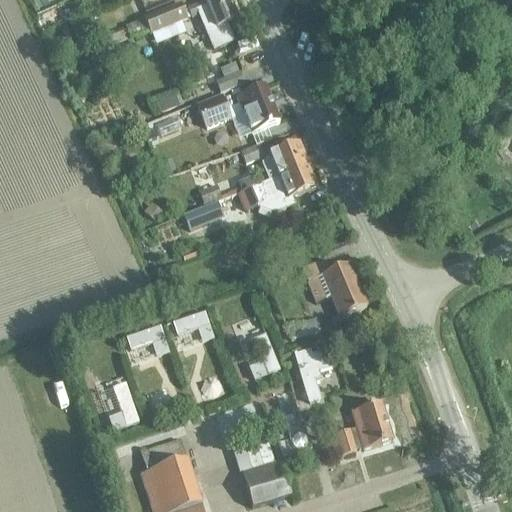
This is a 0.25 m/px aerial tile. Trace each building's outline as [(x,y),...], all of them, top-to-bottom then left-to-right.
[(222,31),(237,25),(226,0),(215,0),(202,6),(202,7),(187,13),(190,20),(198,17),(206,38),(212,40),(224,35),(222,31)] [(144,22),(149,34),(187,19),(181,7),(144,22)] [(124,28),(129,41),(147,34),(142,21),(124,28)] [(237,103),(252,137),(279,126),(264,91),(237,103)] [(195,108),(204,131),(230,121),(220,98),(195,108)] [(257,147),(240,154),(245,166),(262,159),(257,147)] [(267,183),(307,168),(299,147),(268,159),(264,160),(261,166),(267,183)] [(241,195),(236,197),(243,215),(257,210),(272,215),(294,206),(291,199),(316,189),(307,168),(268,183),(258,188),(241,195)] [(236,183),(241,195),(258,188),(253,176),(236,183)] [(216,188),(197,195),(202,208),(221,201),(216,188)] [(211,207),(182,218),(188,233),(217,222),(211,207)] [(348,267),(329,275),(324,261),(300,270),(314,305),(329,299),(337,319),(340,318),(345,319),(349,316),(365,309),(348,267)] [(247,353),(259,348),(244,310),(232,315),(247,353)] [(286,330),(290,342),(319,332),(316,321),(286,330)] [(200,334),(185,339),(197,371),(212,365),(200,334)] [(151,385),(163,381),(149,342),(137,347),(151,385)] [(325,353),(310,357),(309,353),(293,357),(307,406),(319,403),(313,382),(320,380),(318,374),(330,370),(325,353)] [(329,467),(392,450),(381,411),(352,419),(357,437),(337,443),(333,431),(320,435),(329,467)] [(201,511),(182,444),(142,456),(148,478),(139,481),(148,511),(201,511)] [(235,458),(249,511),(262,511),(289,505),(273,447),(235,458)]
